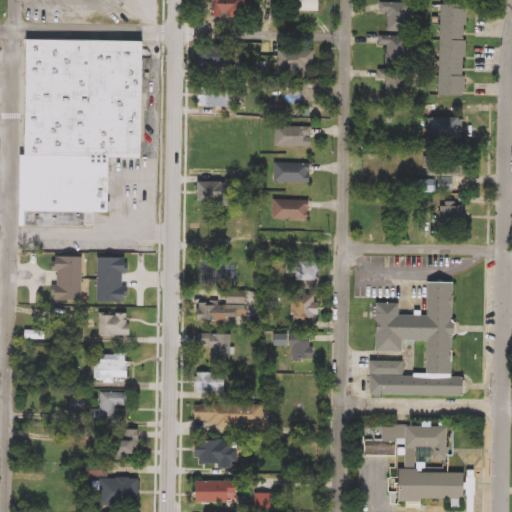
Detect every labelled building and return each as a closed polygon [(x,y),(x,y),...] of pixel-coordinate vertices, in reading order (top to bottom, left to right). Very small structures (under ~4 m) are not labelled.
[(248,0),(248,18),(222,18),(222,0),(248,0)] [(322,0),(322,12),(302,12),(302,0),(322,0)] [(410,3),(410,32),(390,32),(390,16),(382,16),(382,3),(410,3)] [(441,96),(443,6),(469,6),(467,97),(441,96)] [(409,36),(409,65),(389,65),(389,46),(382,46),(382,36),(409,36)] [(149,160),(116,160),(116,214),(27,213),(28,41),(150,42),(149,160)] [(238,49),(238,69),(204,69),(204,49),(238,49)] [(316,51),(316,73),(281,73),(281,51),(316,51)] [(388,81),(379,81),(379,71),(407,71),(407,101),(388,101),(388,81)] [(202,89),(234,89),(234,108),(202,108),(202,89)] [(428,118),(460,118),(459,145),(428,144),(428,118)] [(314,148),(279,148),(279,128),(314,128),(314,148)] [(426,179),(426,159),(459,160),(459,177),(452,177),(451,194),(421,193),(422,179),(426,179)] [(308,183),(272,183),(272,164),(308,164),(308,183)] [(193,183),(229,183),(229,203),(193,203),(193,183)] [(306,201),(306,220),(270,220),(270,201),(306,201)] [(462,229),(437,229),(437,203),(462,203),(462,229)] [(292,286),(292,264),(317,264),(317,286),(292,286)] [(365,395),(366,361),(400,362),(400,376),(420,376),(420,341),(372,341),(372,303),(397,304),(397,316),(424,316),(425,282),(451,283),(449,377),(461,377),(461,396),(365,395)] [(245,292),(245,322),(193,322),(193,304),(223,304),(223,292),(245,292)] [(289,298),(314,299),(314,323),(289,323),(289,298)] [(97,337),(97,313),(126,313),(126,337),(97,337)] [(230,363),(209,363),(209,351),(196,351),(196,335),(230,335),(230,363)] [(312,360),(292,360),(292,343),(312,343),(312,360)] [(92,381),(92,355),(125,355),(125,381),(92,381)] [(124,406),(113,406),(113,424),(98,424),(98,393),(124,393),(124,406)] [(262,404),(261,427),(192,426),(193,403),(262,404)] [(438,426),(438,451),(413,451),(413,472),(458,472),(458,500),(393,501),(393,426),(438,426)] [(135,431),(135,457),(99,457),(99,431),(135,431)] [(235,467),(192,467),(192,441),(235,441),(235,467)] [(135,507),(97,507),(97,479),(135,479),(135,507)] [(232,483),(232,504),(188,504),(188,483),(232,483)]
